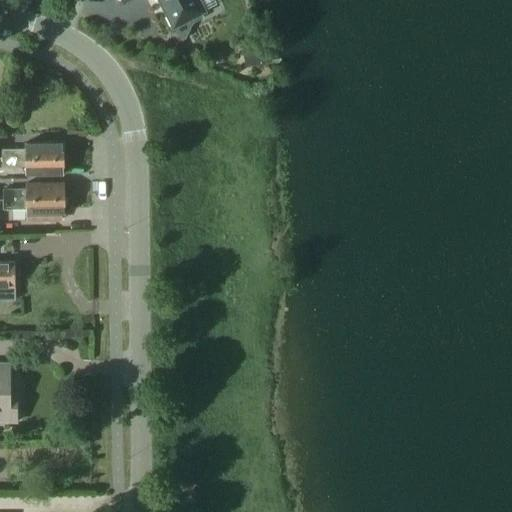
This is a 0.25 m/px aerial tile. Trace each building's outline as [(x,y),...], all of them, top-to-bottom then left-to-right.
[(161,0),(176,27),(177,26),(184,39),(186,38),(193,24),(204,18),(202,16),(207,13),(200,0),(161,0)] [(241,42),(247,66),(258,63),(252,39),(241,42)] [(2,149),(2,160),(63,159),(63,143),(26,143),(26,148),(2,149)] [(63,159),(2,160),(2,169),(26,169),(26,174),(63,174),(63,159)] [(2,189),(2,200),(64,199),(63,183),(26,184),(26,188),(2,189)] [(64,199),(2,200),(2,211),(27,210),(27,221),(60,220),(60,214),(64,214),(64,199)] [(15,263),(0,262),(0,300),(16,300),(15,263)] [(9,363),(0,363),(0,421),(16,421),(15,392),(9,392),(9,363)]
